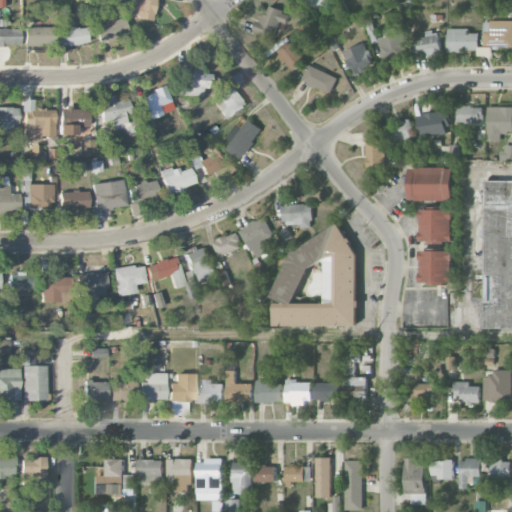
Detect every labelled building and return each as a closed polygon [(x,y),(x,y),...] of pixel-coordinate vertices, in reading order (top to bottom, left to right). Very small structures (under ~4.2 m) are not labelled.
[(152,20),(154,0),(130,0),(128,17),(152,20)] [(318,6),(322,13),(335,6),(332,0),(303,0),(309,10),(318,6)] [(279,21),(286,24),(290,14),(266,5),(256,31),(273,37),(279,21)] [(97,43),(127,36),(123,18),(93,25),(97,43)] [(511,20),(484,21),(484,46),(511,46),(511,20)] [(52,45),(51,27),(23,28),(24,46),(52,45)] [(86,44),(85,28),(57,31),(58,46),(86,44)] [(448,28),(448,51),(478,51),(479,33),(467,33),(467,29),(448,28)] [(20,30),(0,29),(0,45),(20,46),(20,30)] [(414,57),(442,53),(439,32),(412,36),(414,57)] [(407,58),(404,33),(379,36),(382,61),(407,58)] [(292,71),(305,61),(290,41),(276,50),(292,71)] [(343,52),(353,75),(375,66),(365,42),(343,52)] [(492,55),(493,48),(478,47),(478,55),(492,55)] [(338,78),(309,65),(302,81),(331,94),(338,78)] [(184,72),(183,96),(202,96),(202,88),(209,88),(210,73),(184,72)] [(245,106),(232,90),(243,81),(237,73),(213,92),(224,106),(219,111),(227,121),(245,106)] [(173,110),(166,88),(137,97),(144,120),(173,110)] [(104,97),(105,103),(98,105),(101,123),(111,121),(113,130),(132,126),(127,99),(115,101),(114,95),(104,97)] [(459,122),(484,123),(485,107),(459,106),(459,122)] [(511,106),(489,106),(489,141),(502,141),(502,133),(511,133),(511,106)] [(0,107),(0,133),(17,133),(17,108),(0,107)] [(54,109),(32,109),(32,111),(24,111),(23,141),(39,141),(39,136),(54,137),(54,109)] [(76,135),(76,128),(88,127),(88,109),(59,109),(59,135),(76,135)] [(419,115),(423,138),(452,133),(448,111),(419,115)] [(406,142),(418,138),(411,118),(385,126),(391,143),(405,139),(406,142)] [(232,142),(227,149),(241,160),(263,129),(249,119),(242,127),(237,123),(226,138),(232,142)] [(194,135),(182,141),(193,162),(204,157),(194,135)] [(366,139),(368,167),(384,167),(383,138),(366,139)] [(80,156),(94,156),(94,141),(79,142),(80,156)] [(511,144),(503,145),(503,160),(511,160),(511,144)] [(220,152),(199,160),(204,175),(226,167),(220,152)] [(101,172),(100,161),(90,161),(91,172),(101,172)] [(160,172),(166,194),(195,185),(190,168),(179,172),(178,166),(160,172)] [(412,167),(411,200),(456,201),(457,168),(412,167)] [(8,177),(0,177),(0,212),(19,212),(19,194),(8,194),(8,177)] [(92,183),(94,210),(126,207),(123,180),(92,183)] [(511,180),(487,180),(486,328),(511,328),(511,180)] [(156,181),(128,185),(131,203),(158,199),(156,181)] [(53,208),(52,184),(28,185),(28,209),(53,208)] [(88,208),(88,191),(58,192),(59,209),(88,208)] [(284,225),(302,224),(302,228),(313,227),(312,204),(283,205),(284,225)] [(455,209),(423,210),(423,243),(455,242),(455,209)] [(254,258),(272,250),(266,237),(272,235),(265,217),(241,228),(254,258)] [(275,326),(358,326),(358,257),(339,224),(290,252),(273,297),(274,299),(275,303),(275,326)] [(242,248),(237,233),(213,241),(219,257),(242,248)] [(197,272),(201,283),(216,278),(206,245),(184,253),(191,274),(197,272)] [(454,251),(422,251),(423,284),(455,284),(454,251)] [(144,266),(148,282),(169,275),(173,289),(184,286),(176,257),(144,266)] [(135,294),(134,284),(145,283),(143,265),(112,269),(115,296),(135,294)] [(222,286),(230,284),(226,272),(219,274),(222,286)] [(9,290),(31,290),(31,273),(10,273),(9,290)] [(105,273),(76,273),(77,318),(88,318),(88,307),(97,307),(97,296),(106,296),(105,273)] [(42,302),(61,302),(61,293),(64,293),(63,276),(41,276),(42,302)] [(0,353),(9,354),(9,340),(0,339),(0,353)] [(367,377),(357,377),(357,353),(355,353),(355,347),(345,347),(344,397),(358,397),(358,393),(367,394),(367,377)] [(22,366),(23,401),(46,401),(45,366),(22,366)] [(18,369),(0,369),(0,401),(19,401),(18,369)] [(484,402),(511,402),(511,371),(511,369),(493,370),(493,376),(484,376),(484,402)] [(236,370),(227,370),(227,402),(253,402),(253,384),(236,383),(236,370)] [(145,373),(145,382),(139,382),(139,401),(165,401),(165,373),(145,373)] [(194,374),(174,374),(175,383),(168,383),(168,402),(194,402),(194,374)] [(106,400),(106,382),(83,381),(83,400),(106,400)] [(312,401),(311,381),(286,382),(286,402),(312,401)] [(470,381),(455,382),(455,395),(461,395),(462,404),(481,403),(480,386),(470,386),(470,381)] [(110,382),(110,401),(136,401),(136,382),(110,382)] [(198,403),(224,402),(223,383),(213,383),(213,382),(198,382),(198,403)] [(339,400),(339,382),(315,382),(315,400),(339,400)] [(256,402),(282,402),(282,383),(256,383),(256,402)] [(433,384),(411,383),(410,402),(432,403),(433,384)] [(45,457),(24,458),(24,487),(45,487),(45,457)] [(317,497),(333,497),(332,457),(317,458),(317,497)] [(15,458),(0,458),(0,477),(14,478),(15,458)] [(98,493),(114,493),(114,487),(135,487),(135,475),(124,475),(124,459),(106,459),(106,475),(98,475),(98,493)] [(163,483),(163,459),(139,459),(138,482),(163,483)] [(192,459),(168,459),(168,484),(177,484),(177,492),(192,492),(192,459)] [(481,476),(482,459),(461,459),(460,488),(472,488),(472,476),(481,476)] [(222,460),(197,460),(198,494),(223,493),(222,460)] [(252,460),(233,460),(233,495),(252,495),(252,460)] [(345,510),(363,510),(363,461),(346,460),(345,510)] [(454,478),(454,460),(432,460),(432,478),(454,478)] [(511,478),(511,460),(491,460),(492,478),(511,478)] [(276,482),(277,466),(258,465),(257,482),(276,482)] [(341,511),(341,495),(330,495),(330,511),(341,511)] [(238,511),(239,499),(227,499),(226,511),(238,511)]
